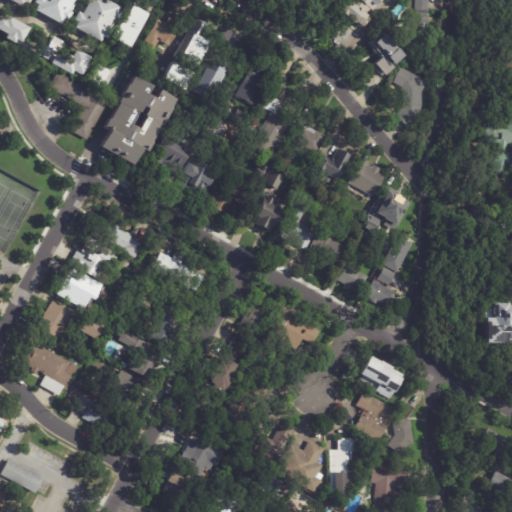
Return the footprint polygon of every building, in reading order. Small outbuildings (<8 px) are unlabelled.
[(56,23),(31,9),(34,3),(30,1),(30,0),(76,0),(62,26),(56,23)] [(95,43),(69,29),(71,24),(68,22),(73,13),(76,15),(82,3),(78,1),(78,0),(98,0),(113,8),(111,12),(115,14),(101,39),(97,38),(95,43)] [(122,44),(121,46),(109,39),(114,29),(113,28),(122,12),(122,13),(129,0),(136,0),(150,8),(140,27),(128,20),(127,22),(133,25),(122,44)] [(378,0),(362,18),(365,21),(359,29),(352,23),(351,24),(335,10),(344,0),(345,0),(347,2),(348,0),(378,0)] [(429,0),(429,13),(426,13),(426,49),(407,49),(407,15),(415,15),(415,0),(429,0)] [(217,25),(211,35),(199,28),(193,37),(206,44),(193,68),(185,64),(181,71),(189,75),(179,91),(159,80),(169,63),(173,65),(200,15),(217,25)] [(511,39),(501,32),(511,16),(511,39)] [(8,19),(26,29),(19,40),(43,53),(52,37),(62,43),(60,47),(62,48),(56,58),(62,61),(65,56),(69,58),(72,51),(86,59),(82,66),(84,67),(78,77),(70,73),(68,76),(47,65),(49,62),(13,42),(12,45),(2,39),(4,35),(0,32),(0,19),(2,21),(4,17),(8,19)] [(167,23),(177,28),(167,46),(157,40),(151,49),(142,44),(156,18),(167,24),(167,23)] [(231,31),(222,26),(217,37),(227,41),(231,31)] [(235,47),(242,38),(234,32),(227,41),(235,47)] [(383,76),(373,64),(380,57),(369,44),(381,34),(400,56),(391,65),(393,67),(383,76)] [(511,78),(500,71),(508,57),(506,56),(511,48),(511,78)] [(214,86),(198,77),(212,53),(228,62),(214,86)] [(116,54),(127,61),(115,83),(103,76),(115,54),(116,54)] [(405,125),(394,116),(403,105),(403,89),(393,84),(401,68),(427,82),(422,92),(420,111),(408,128),(405,125)] [(252,107),(233,97),(247,71),(266,81),(252,107)] [(79,106),(46,88),(54,72),(105,100),(83,141),(67,132),(80,107),(79,106)] [(129,165),(96,148),(104,132),(99,129),(105,118),(106,119),(115,103),(114,102),(123,84),(124,85),(129,76),(144,86),(139,95),(147,99),(152,90),(170,100),(166,108),(167,108),(158,125),(157,125),(148,142),(149,143),(144,152),(137,150),(129,165)] [(208,103),(197,98),(201,88),(212,94),(208,103)] [(266,96),(278,102),(272,114),(258,107),(264,95),(266,96)] [(511,146),(506,146),(506,152),(511,152),(511,167),(487,167),(487,152),(497,152),(497,144),(481,144),(481,118),(508,118),(508,102),(511,102),(511,146)] [(248,114),(242,126),(230,120),(237,108),(248,114)] [(248,153),(269,113),(289,124),(269,163),(248,153)] [(313,131),(314,132),(315,131),(324,136),(314,153),(295,143),(303,129),(304,129),(305,127),(313,131)] [(189,149),(176,173),(160,164),(158,169),(146,162),(162,134),(189,149)] [(345,153),(350,155),(336,179),(325,173),(319,184),(307,177),(320,154),(331,160),(337,148),(345,153)] [(195,161),(213,172),(201,192),(200,191),(197,196),(188,190),(190,186),(188,185),(182,196),(172,190),(191,159),(195,161)] [(362,160),(367,162),(365,166),(369,169),(371,166),(379,170),(377,173),(382,176),(371,197),(347,185),(360,159),(362,160)] [(276,191),(262,184),(269,171),(283,178),(276,191)] [(234,217),(205,201),(220,173),(249,189),(234,217)] [(390,195),(394,197),(396,194),(403,198),(402,201),(408,205),(399,221),(380,210),(380,212),(374,208),(380,198),(384,201),(388,194),(390,195)] [(278,204),(282,206),(268,233),(249,223),(262,196),(278,204)] [(299,212),(300,212),(296,222),(309,229),(311,225),(316,228),(305,251),(274,236),(289,206),(299,212)] [(375,211),(381,215),(373,228),(362,222),(370,209),(375,211)] [(115,226),(114,229),(123,234),(124,233),(128,235),(127,236),(129,238),(122,251),(91,233),(93,230),(91,229),(98,216),(116,226),(115,226)] [(325,238),(343,248),(332,269),(305,254),(316,233),(317,234),(321,227),(329,231),(325,238)] [(400,265),(395,273),(381,265),(397,236),(412,244),(400,265)] [(109,252),(110,253),(108,256),(114,259),(107,273),(101,269),(96,280),(78,271),(83,261),(82,260),(84,258),(76,254),(82,243),(83,244),(87,238),(101,245),(100,248),(109,252)] [(131,240),(141,246),(134,259),(123,253),(130,239),(131,240)] [(164,256),(171,260),(175,254),(183,258),(180,263),(203,276),(195,291),(170,277),(170,279),(149,267),(157,252),(164,256)] [(343,286),(332,279),(340,264),(364,278),(357,290),(352,287),(348,293),(341,289),(343,286)] [(394,275),(388,285),(377,279),(383,268),(395,274),(394,275)] [(104,288),(101,292),(98,290),(92,301),(88,299),(82,310),(54,295),(68,269),(104,288)] [(391,293),(382,308),(373,304),(368,302),(369,300),(363,297),(371,282),(391,293)] [(135,287),(130,298),(121,294),(126,283),(135,287)] [(511,337),(511,338),(506,338),(504,337),(504,341),(481,340),(482,315),(490,316),(490,312),(488,312),(489,305),(490,305),(490,298),(507,299),(507,296),(511,296),(511,337)] [(251,335),(236,327),(250,298),(265,305),(251,335)] [(279,301),(284,304),(282,308),(273,304),(275,299),(279,301)] [(181,314),(164,347),(141,335),(158,302),(181,314)] [(69,314),(55,340),(44,334),(42,338),(33,333),(49,303),(69,314)] [(280,310),(318,331),(311,343),(302,337),(295,349),(266,333),(279,310),(280,310)] [(84,318),(100,328),(92,342),(75,332),(84,318)] [(156,351),(161,354),(144,383),(117,367),(120,362),(126,366),(130,359),(136,362),(139,355),(116,342),(118,338),(115,336),(119,330),(156,351)] [(224,350),(233,333),(247,340),(235,362),(230,359),(233,355),(224,350)] [(65,362),(75,368),(64,390),(61,388),(57,397),(38,386),(41,380),(16,366),(30,339),(40,344),(38,348),(65,362)] [(391,369),(400,374),(387,398),(365,386),(359,379),(361,375),(357,373),(366,355),(377,361),(378,360),(389,366),(388,367),(391,369)] [(202,388),(207,379),(205,378),(209,370),(211,371),(217,360),(219,361),(221,357),(233,364),(227,374),(229,375),(220,391),(221,392),(218,397),(202,388)] [(144,384),(135,402),(132,400),(125,413),(109,405),(117,391),(114,389),(109,399),(96,393),(106,373),(116,378),(119,371),(144,384)] [(261,397),(261,401),(246,402),(248,422),(229,424),(226,394),(238,393),(237,388),(260,386),(261,397)] [(376,440),(353,427),(363,410),(354,405),(362,392),(392,409),(376,440)] [(128,423),(118,441),(80,419),(82,415),(72,410),(80,396),(128,423)] [(406,404),(412,408),(407,415),(411,442),(408,443),(400,454),(386,445),(393,435),(392,422),(405,403),(406,404)] [(225,407),(226,415),(218,416),(217,408),(225,407)] [(241,449),(252,430),(270,441),(280,423),(292,430),(264,478),(253,471),(260,460),(241,449)] [(511,441),(511,466),(491,455),(494,451),(478,442),(486,427),(511,441)] [(390,436),(386,442),(381,438),(385,432),(390,436)] [(185,446),(187,443),(188,444),(189,442),(191,443),(195,437),(222,452),(214,466),(212,464),(209,469),(204,467),(198,477),(175,464),(182,451),(184,451),(185,450),(183,450),(185,446)] [(361,443),(364,437),(372,441),(368,448),(361,443)] [(349,451),(346,451),(346,471),(350,471),(350,484),(345,484),(345,495),(331,495),(331,487),(328,487),(328,450),(336,450),(336,438),(352,438),(353,451),(349,451)] [(322,448),(315,462),(320,465),(313,477),(318,480),(312,491),(274,471),(289,443),(301,450),(307,440),(322,448)] [(34,488),(31,493),(0,476),(0,469),(5,459),(40,478),(34,488)] [(405,473),(404,486),(399,485),(398,492),(393,492),(391,511),(372,511),(376,483),(371,483),(373,468),(406,472),(405,473)] [(504,493),(487,484),(494,470),(511,479),(504,493)] [(173,511),(156,502),(166,482),(164,480),(168,471),(188,482),(173,511)] [(211,495),(222,501),(220,504),(233,511),(232,511),(201,511),(210,495),(211,495)] [(454,511),(462,498),(486,511),(454,511)]
